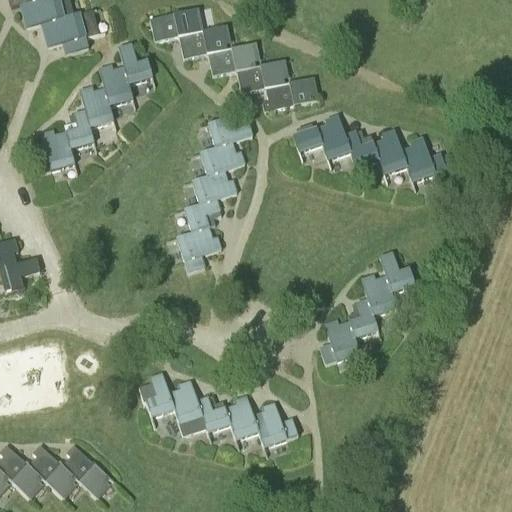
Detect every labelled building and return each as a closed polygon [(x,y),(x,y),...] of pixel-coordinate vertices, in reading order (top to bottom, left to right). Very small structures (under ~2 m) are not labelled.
[(65,33),(62,22),(56,0),(51,0),(41,3),(44,13),(28,17),(23,19),(26,32),(46,27),(49,37),(65,33)] [(23,0),(28,17),(44,13),(41,3),(40,0),(23,0)] [(198,13),(149,23),(154,46),(178,41),(178,40),(198,36),(193,15),(198,14),(198,13)] [(71,58),(88,53),(79,19),(89,16),(89,15),(62,22),(65,33),(49,37),(44,38),(48,52),(68,46),(71,58)] [(178,40),(178,41),(183,63),(207,58),(207,57),(226,53),(222,32),(227,31),(227,30),(198,36),(178,40)] [(207,57),(207,58),(212,81),(236,76),(236,74),(255,70),(251,49),(256,48),(256,47),(226,53),(207,57)] [(118,91),(128,88),(151,82),(154,93),(155,92),(148,66),(137,68),(132,48),(118,51),(124,72),(113,74),(118,91)] [(236,74),(236,76),(241,98),(265,93),(265,92),(284,88),(280,67),(285,65),(285,64),(255,70),(236,74)] [(104,93),(94,96),(98,113),(109,110),(131,104),(134,114),(135,114),(128,88),(118,91),(113,74),(112,69),(99,73),(104,93)] [(265,92),(265,93),(268,105),(262,107),(264,116),(313,106),(309,84),(314,83),(314,82),(284,88),(265,92)] [(116,135),(109,110),(98,113),(94,96),(93,91),(79,95),(85,115),(69,119),(71,128),(76,127),(77,134),(78,135),(89,132),(112,126),(115,136),(116,135)] [(327,164),(349,157),(349,155),(361,151),(359,145),(364,144),(361,135),(344,140),(338,120),(325,124),(326,129),(331,146),(321,149),(330,174),(331,174),(327,164)] [(216,152),(220,163),(235,158),(232,148),(252,141),(248,128),(228,134),(225,124),(198,133),(199,134),(209,130),(216,152)] [(331,146),(326,129),(293,140),(301,167),(302,166),(299,156),(321,149),(331,146)] [(96,157),(89,132),(78,135),(77,134),(55,140),(54,134),(50,135),(56,157),(70,153),(93,147),(95,157),(96,157)] [(56,157),(50,135),(40,138),(46,159),(35,162),(39,179),(74,170),(76,179),(77,179),(70,153),(56,157)] [(384,179),(406,172),(417,168),(411,152),(401,155),(394,135),(381,139),(383,144),(388,161),(378,164),(386,189),(387,189),(384,179)] [(349,155),(349,157),(358,182),(359,181),(356,171),(378,164),(388,161),(383,144),(372,148),(370,141),(364,144),(359,145),(361,151),(349,155)] [(413,188),(447,178),(440,159),(429,162),(422,142),(409,147),(411,152),(417,168),(406,172),(414,197),(415,196),(413,188)] [(201,158),(208,181),(211,191),(227,186),(224,176),(244,169),(240,156),(235,158),(220,163),(216,152),(190,161),(191,162),(201,158)] [(193,187),(200,209),(201,209),(204,220),(211,219),(212,223),(221,220),(216,204),(236,198),(232,185),(227,186),(211,191),(208,181),(182,189),(182,190),(193,187)] [(185,215),(192,238),(195,248),(211,243),(204,220),(201,209),(200,209),(174,218),(174,219),(185,215)] [(177,244),(188,277),(204,272),(201,260),(221,254),(217,241),(211,243),(195,248),(192,238),(166,246),(166,247),(177,244)] [(0,262),(13,259),(18,257),(14,244),(0,247),(0,262)] [(381,300),(391,296),(413,289),(417,299),(418,298),(410,273),(399,277),(392,257),(379,261),(386,281),(376,284),(381,300)] [(0,298),(0,299),(22,293),(19,282),(40,276),(36,263),(16,269),(13,259),(0,262),(0,278),(5,297),(0,298)] [(373,319),(395,312),(399,321),(400,321),(391,296),(381,300),(376,284),(374,279),(361,283),(368,304),(351,309),(354,318),(359,316),(361,322),(373,319)] [(344,345),(355,342),(377,334),(380,344),(381,344),(373,319),(361,322),(339,329),(344,345)] [(363,367),(355,342),(344,345),(339,329),(337,324),(324,329),(331,349),(319,352),(325,369),(360,359),(362,367),(363,367)] [(152,421),(174,414),(184,411),(179,394),(169,397),(162,378),(149,382),(156,402),(145,406),(154,432),(155,431),(152,421)] [(180,429),(202,422),(202,420),(213,417),(211,410),(216,409),(213,400),(197,405),(190,385),(177,389),(179,394),(184,411),(174,414),(182,439),(183,439),(180,429)] [(236,444),(258,437),(269,433),(263,417),(253,420),(246,400),(233,404),(235,409),(240,426),(230,429),(238,454),(239,454),(236,444)] [(264,452),(298,441),(292,424),(281,427),(274,407),(261,412),(263,417),(269,433),(258,437),(266,462),(267,462),(264,452)] [(208,437),(230,429),(240,426),(235,409),(213,417),(202,420),(202,422),(210,447),(211,446),(208,437)] [(27,500),(42,484),(28,472),(31,468),(31,467),(28,470),(10,453),(0,464),(0,477),(8,485),(30,505),(31,504),(27,500)] [(60,500),(75,484),(61,471),(62,470),(43,453),(31,467),(31,468),(28,472),(42,484),(64,505),(65,504),(60,500)] [(94,500),(110,483),(77,453),(62,470),(61,471),(75,484),(98,504),(98,503),(94,500)]
